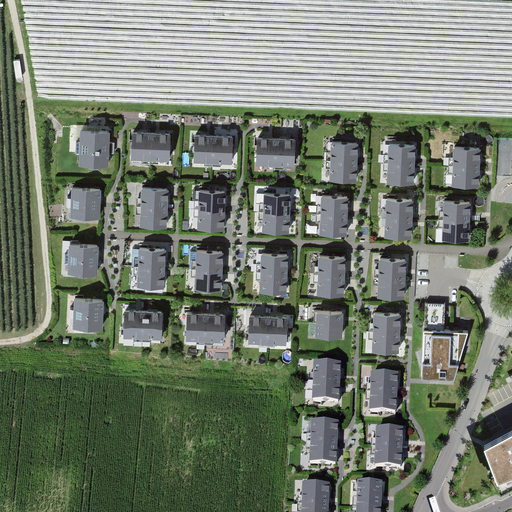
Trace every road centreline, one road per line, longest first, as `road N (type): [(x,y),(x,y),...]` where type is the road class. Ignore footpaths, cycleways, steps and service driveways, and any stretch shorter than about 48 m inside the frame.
road 1 (track): [(0,342),(29,340),(51,314),(41,194),(0,0)]
road 2 (tertiary): [(504,313),(418,507)]
